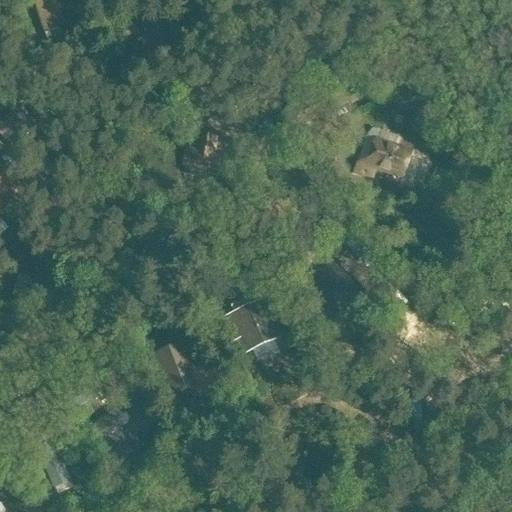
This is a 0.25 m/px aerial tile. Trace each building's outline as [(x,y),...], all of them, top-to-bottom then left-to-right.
[(59,30),(64,28),(54,0),(33,0),(49,48),(64,42),(59,30)] [(135,62),(174,42),(160,16),(139,26),(145,38),(127,48),(135,62)] [(114,49),(126,43),(115,20),(103,26),(114,49)] [(248,146),(257,154),(271,138),(263,130),(248,146)] [(378,133),(375,142),(368,162),(359,159),(354,174),(372,180),(375,172),(402,181),(411,155),(394,149),(398,140),(378,133)] [(222,182),(226,160),(212,157),(215,141),(200,138),(196,157),(186,155),(182,172),(207,177),(206,179),(222,182)] [(0,211),(22,191),(0,166),(0,211)] [(106,232),(142,232),(142,212),(107,212),(106,232)] [(328,250),(304,271),(310,277),(331,301),(355,280),(328,250)] [(69,310),(74,294),(34,281),(26,304),(55,313),(57,306),(69,310)] [(276,342),(275,338),(260,305),(219,324),(229,346),(232,344),(238,359),(276,342)] [(183,345),(150,356),(166,400),(198,388),(183,345)] [(118,431),(130,423),(120,409),(91,430),(117,466),(134,454),(118,431)] [(57,497),(74,490),(53,443),(36,451),(57,497)]
